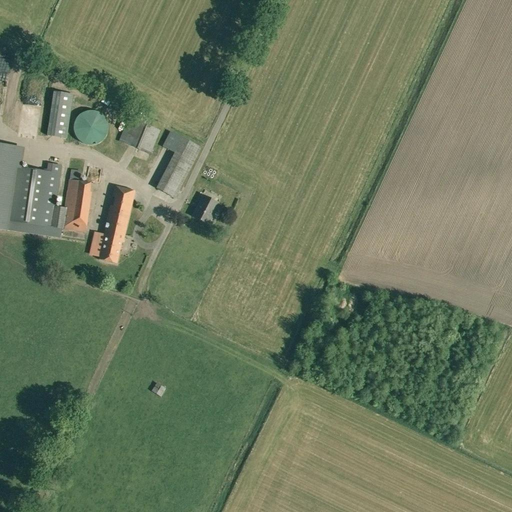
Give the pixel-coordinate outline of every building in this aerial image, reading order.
[(64,91),(60,99),(69,103),(73,94),(64,91)] [(73,125),(73,126),(73,128),(73,129),(73,131),(74,132),(74,134),(75,135),(75,136),(76,138),(77,139),(78,140),(79,141),(80,142),(82,143),(83,144),(85,144),(86,145),(87,145),(89,145),(90,145),(92,145),(94,145),(95,145),(96,144),(98,144),(99,143),(101,142),(102,141),(103,140),(104,139),(105,138),(106,137),(106,135),(107,134),(108,133),(108,131),(108,130),(108,128),(108,127),(108,125),(108,124),(107,122),(107,121),(106,119),(105,118),(104,117),(103,116),(102,115),(101,114),(100,113),(98,112),(97,111),(95,111),(94,111),(92,110),(91,110),(89,110),(88,111),(86,111),(85,111),(83,112),(82,113),(81,113),(80,114),(78,115),(77,116),(76,118),(76,119),(75,120),(74,122),(74,123),(73,125)] [(124,143),(150,154),(160,131),(133,119),(131,125),(124,143)] [(156,188),(175,198),(202,148),(182,137),(156,188)] [(0,229),(37,235),(61,238),(62,228),(86,232),(86,228),(87,228),(88,221),(87,221),(91,193),(90,192),(91,183),(80,181),(80,175),(81,171),(71,170),(69,180),(69,179),(65,207),(56,206),(61,173),(22,168),(25,146),(0,142),(0,229)] [(103,179),(100,168),(93,169),(96,181),(103,179)] [(99,259),(117,263),(122,242),(123,242),(135,191),(114,186),(112,197),(115,197),(113,207),(110,206),(103,234),(95,232),(93,242),(103,244),(99,259)] [(192,216),(208,224),(219,204),(203,195),(192,216)] [(148,389),(161,397),(166,389),(153,381),(148,389)]
